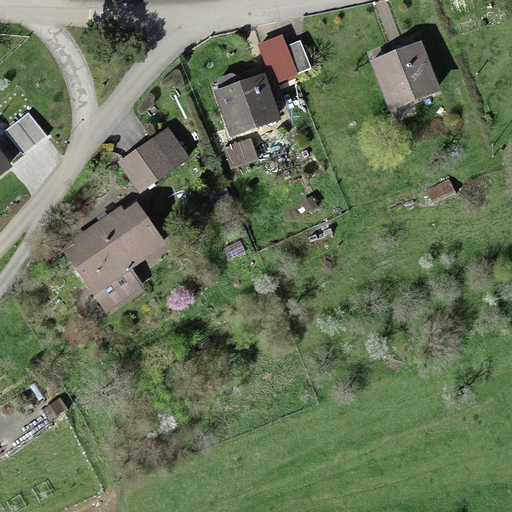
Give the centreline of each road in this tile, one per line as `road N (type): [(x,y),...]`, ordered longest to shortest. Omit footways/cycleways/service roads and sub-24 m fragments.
road 1 (tertiary): [(180,18),(84,142)]
road 2 (residential): [(84,142),(81,84),(58,17)]
road 3 (residential): [(180,18),(58,17)]
